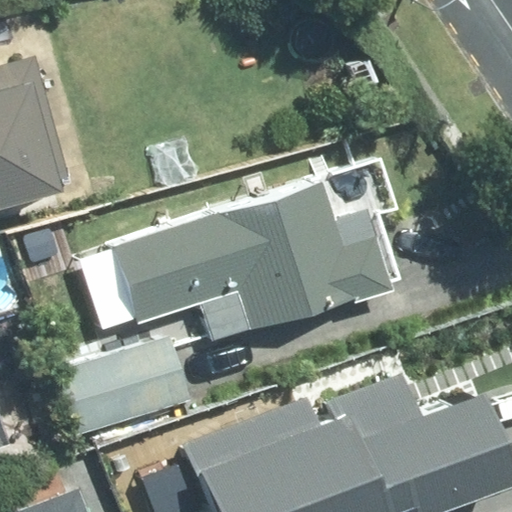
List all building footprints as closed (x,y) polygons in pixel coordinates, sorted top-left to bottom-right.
[(0,185),(53,172),(20,50),(0,55),(0,185)] [(306,173),(98,238),(122,313),(184,294),(197,335),(375,280),(350,201),(318,211),(306,173)] [(155,328),(40,366),(61,432),(177,394),(155,328)] [(428,511),(511,480),(511,461),(486,394),(421,420),(403,374),(136,477),(149,511),(428,511)] [(89,511),(82,490),(17,511),(89,511)]
